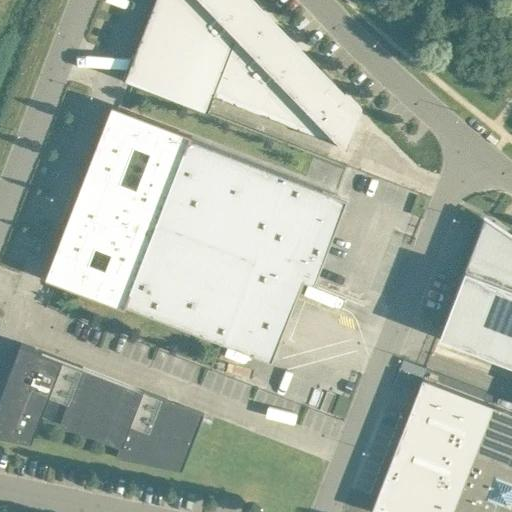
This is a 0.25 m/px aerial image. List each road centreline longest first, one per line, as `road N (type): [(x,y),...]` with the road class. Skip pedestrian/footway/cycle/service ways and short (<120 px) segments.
road 1 (unclassified): [(324,511),(468,143)]
road 2 (unclassified): [(83,0),(0,216)]
road 3 (unclassified): [(468,143),(315,0)]
road 4 (unclassified): [(119,511),(0,486)]
